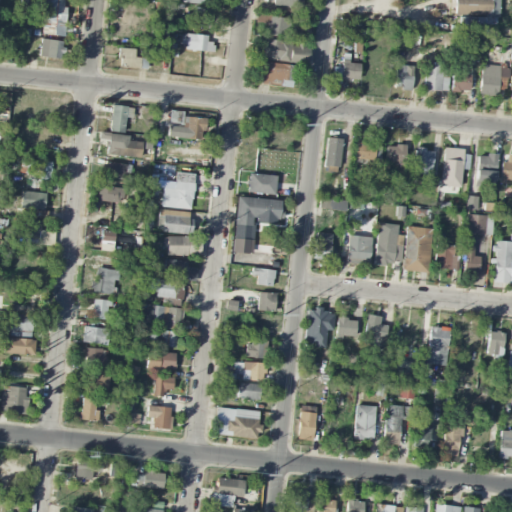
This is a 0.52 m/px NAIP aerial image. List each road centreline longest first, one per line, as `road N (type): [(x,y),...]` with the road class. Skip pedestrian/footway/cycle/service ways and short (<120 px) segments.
road 1 (residential): [(327,0),(272,511)]
road 2 (residential): [(96,0),(41,511)]
road 3 (residential): [(511,129),(0,76)]
road 4 (residential): [(511,487),(0,436)]
road 5 (residential): [(241,0),(190,511)]
road 6 (residential): [(511,308),(298,286)]
